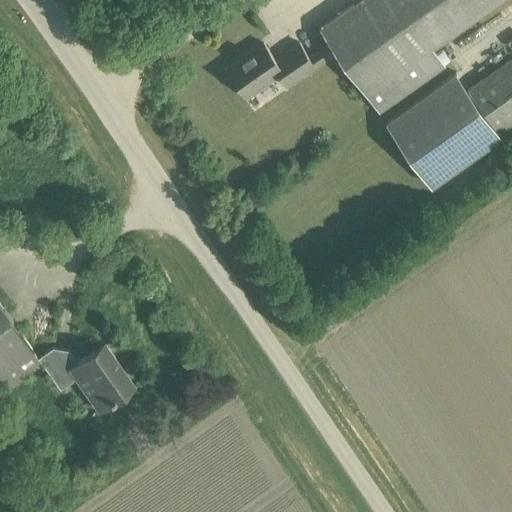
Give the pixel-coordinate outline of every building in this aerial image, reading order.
[(329,41),(336,51),(379,113),(446,65),(433,47),(499,0),(359,0),(320,28),(329,41)] [(336,51),(329,41),(308,56),(299,43),(284,53),(288,59),(279,65),(263,43),(227,69),(247,97),(279,74),(287,86),(336,51)] [(502,136),(498,131),(511,121),(511,59),(469,90),(457,73),(386,122),(431,186),(502,136)] [(43,364),(38,358),(0,303),(0,394),(25,376),(25,377),(43,364)] [(77,378),(99,409),(100,410),(116,398),(117,400),(135,387),(105,345),(95,352),(94,355),(87,360),(85,356),(78,362),(70,350),(53,347),(38,358),(43,364),(60,389),(77,378)]
